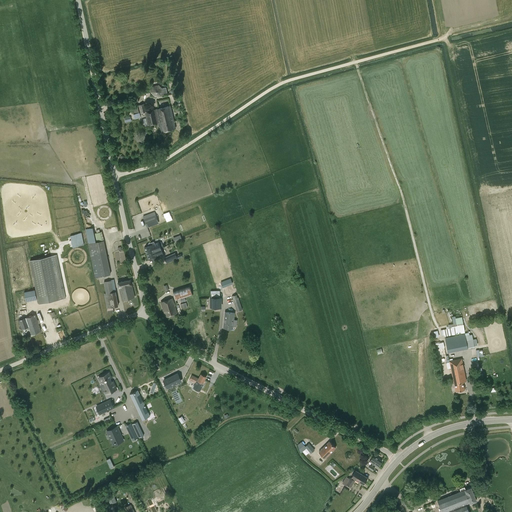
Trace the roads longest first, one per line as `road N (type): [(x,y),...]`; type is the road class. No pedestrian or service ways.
road 1 (unclassified): [(114,177),(150,167),(282,82),(498,23)]
road 2 (unclassified): [(397,460),(172,342),(145,310)]
road 3 (unclassified): [(114,177),(80,0)]
road 4 (unclassified): [(145,310),(114,177)]
road 5 (secondary): [(397,460),(444,430),(511,419)]
